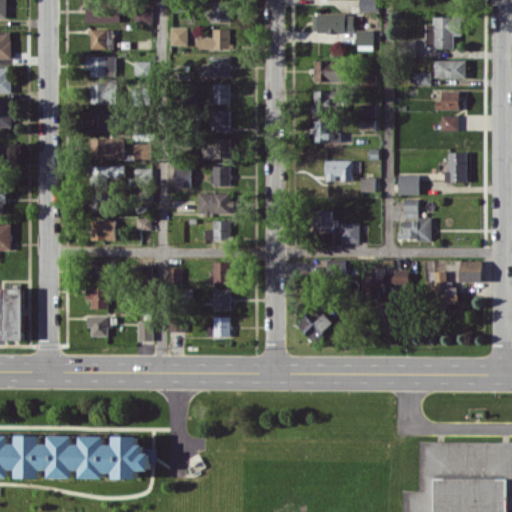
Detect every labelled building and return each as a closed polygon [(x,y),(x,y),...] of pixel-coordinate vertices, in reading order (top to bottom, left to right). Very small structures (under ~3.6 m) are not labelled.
[(230,21),(230,1),(210,0),(210,20),(230,21)] [(120,21),(120,2),(87,3),(87,21),(120,21)] [(152,8),(137,8),(137,22),(152,22),(152,8)] [(354,32),(355,13),(314,12),(313,31),(354,32)] [(427,24),(427,47),(455,46),(454,33),(466,33),(465,16),(435,16),(435,24),(427,24)] [(189,27),(172,26),(171,44),(188,44),(189,27)] [(114,28),(91,29),(92,48),(114,48),(114,28)] [(231,28),(214,28),(214,37),(197,37),(197,48),(232,48),(231,28)] [(374,29),(358,29),(357,44),(374,44),(374,29)] [(0,57),(12,58),(12,31),(0,30),(0,57)] [(88,75),(116,75),(116,56),(88,55),(88,75)] [(231,75),(231,55),(213,55),(214,64),(203,64),(203,76),(231,75)] [(315,80),(343,81),(344,59),(316,59),(315,80)] [(467,59),(436,59),(435,77),(467,77),(467,59)] [(135,75),(152,75),(152,61),(136,60),(135,75)] [(0,91),(12,92),(11,65),(0,64),(0,91)] [(414,84),(432,84),(432,70),(414,70),(414,84)] [(376,84),(375,74),(359,75),(359,85),(376,84)] [(92,83),(92,103),(117,103),(117,79),(107,79),(107,83),(92,83)] [(214,103),(230,102),(230,82),(213,83),(214,103)] [(314,110),(339,110),(339,90),(315,89),(314,110)] [(460,109),(460,90),(443,89),(443,99),(437,99),(436,109),(460,109)] [(0,126),(12,126),(12,99),(0,99),(0,126)] [(376,103),(360,104),(361,115),(376,115),(376,103)] [(117,110),(90,110),(91,131),(108,130),(108,123),(117,123),(117,110)] [(230,110),(213,110),(213,130),(230,130),(230,110)] [(458,114),(442,115),(443,129),(459,129),(458,114)] [(376,119),(360,118),(360,129),(375,129),(376,119)] [(314,140),(341,141),(341,131),(335,131),(335,120),(314,120),(314,140)] [(125,157),(125,137),(90,138),(91,158),(125,157)] [(203,157),(230,157),(231,138),(204,137),(203,157)] [(135,158),(152,157),(152,143),(135,143),(135,158)] [(10,144),(0,144),(0,162),(10,163),(10,144)] [(468,151),(449,151),(449,170),(446,170),(446,181),(469,181),(468,151)] [(353,159),(327,159),(327,179),(339,180),(339,179),(353,180),(353,159)] [(125,176),(125,164),(91,165),(92,185),(112,184),(111,176),(125,176)] [(176,187),(192,186),(191,164),(175,165),(176,187)] [(230,164),(214,165),(214,185),(231,184),(230,164)] [(153,167),(136,168),(136,181),(153,181),(153,167)] [(400,194),(420,193),(420,173),(399,173),(400,194)] [(376,191),(376,176),(362,176),(361,191),(376,191)] [(230,192),(199,192),(199,213),(235,213),(235,199),(231,199),(230,192)] [(90,211),(108,212),(108,193),(91,193),(90,211)] [(404,216),(419,216),(419,199),(405,198),(404,216)] [(335,209),(314,209),(314,229),(335,228),(335,209)] [(152,229),(152,216),(137,217),(138,229),(152,229)] [(432,238),(432,217),(402,218),(402,239),(432,238)] [(91,239),(116,239),(116,219),(91,220),(91,239)] [(231,240),(232,220),(214,219),(214,228),(205,228),(205,239),(231,240)] [(0,249),(13,249),(12,221),(0,221),(0,249)] [(360,222),(342,222),(342,242),(360,241),(360,222)] [(329,272),(342,272),(343,259),(330,258),(329,272)] [(112,260),(91,261),(92,280),(113,280),(112,260)] [(234,280),(234,269),(231,269),(231,260),(212,261),(213,281),(234,280)] [(483,260),(461,260),(462,281),(484,281),(483,260)] [(183,267),(169,267),(169,284),(182,284),(183,267)] [(366,268),(366,293),(385,293),(385,282),(394,282),(394,274),(385,274),(385,268),(366,268)] [(410,268),(396,268),(395,283),(410,283),(410,268)] [(459,302),(459,286),(448,286),(447,270),(430,271),(431,282),(434,282),(435,307),(449,307),(449,302),(459,302)] [(5,339),(25,339),(24,287),(4,287),(5,339)] [(109,307),(108,287),(86,287),(87,298),(92,298),(92,307),(109,307)] [(231,287),(214,288),(214,308),(232,308),(231,287)] [(334,323),(316,305),(298,324),(316,342),(334,323)] [(109,335),(108,314),(87,315),(88,327),(92,327),(92,335),(109,335)] [(231,316),(214,315),(214,323),(208,323),(208,335),(231,336),(231,316)] [(153,321),(138,321),(139,340),(153,340),(153,321)] [(0,476),(11,476),(11,469),(17,469),(17,476),(42,476),(42,469),(51,469),(51,476),(74,476),(74,469),(82,469),(82,477),(106,477),(106,472),(115,472),(115,477),(139,477),(139,469),(151,469),(151,463),(153,463),(157,463),(157,457),(157,449),(153,449),(143,448),(143,443),(138,443),(138,435),(115,435),(115,443),(106,443),(106,434),(82,434),(82,443),(74,443),(74,433),(50,433),(50,442),(41,442),(41,433),(18,433),(18,442),(10,442),(10,433),(0,433),(0,476)]
